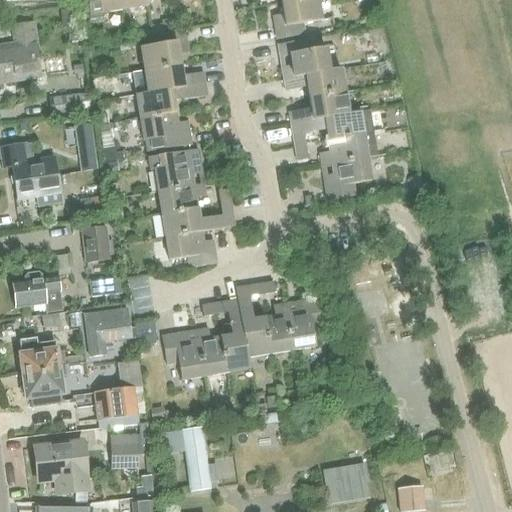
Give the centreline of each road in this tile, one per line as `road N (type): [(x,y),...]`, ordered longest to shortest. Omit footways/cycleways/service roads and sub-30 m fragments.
road 1 (residential): [(485,511),(412,224),(395,213),(280,232)]
road 2 (residential): [(280,232),(263,163),(242,121),(221,0)]
road 3 (residential): [(157,301),(262,257),(280,232)]
